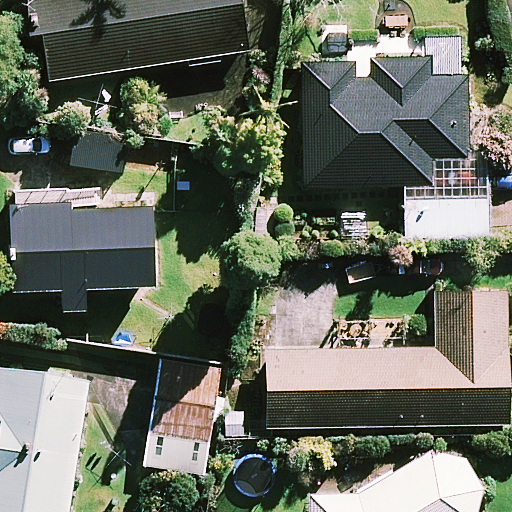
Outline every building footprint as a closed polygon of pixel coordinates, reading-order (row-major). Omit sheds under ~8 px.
[(40,0),(41,7),(28,9),(32,36),(45,34),(52,80),(250,50),(242,0),(40,0)] [(435,75),(435,56),(303,56),(303,186),(405,186),(405,236),(488,235),(487,152),(468,152),(467,75),(435,75)] [(127,136),(76,130),(72,166),(122,173),(127,136)] [(155,285),(154,198),(69,200),(68,183),(11,184),(13,289),(60,289),(61,309),(86,309),(86,286),(155,285)] [(507,284),(435,285),(436,349),(269,351),(269,426),(509,424),(507,284)] [(219,367),(163,360),(153,434),(210,442),(219,367)] [(69,511),(89,377),(0,364),(0,511),(69,511)] [(472,511),(473,457),(429,458),(348,494),(312,495),(311,511),(472,511)]
